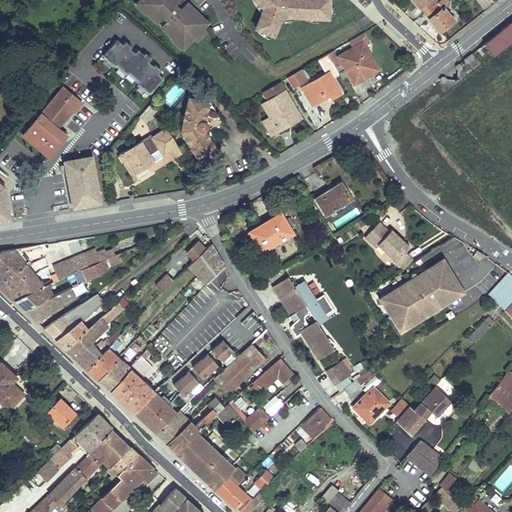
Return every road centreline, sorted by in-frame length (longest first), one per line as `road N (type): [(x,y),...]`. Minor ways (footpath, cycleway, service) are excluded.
road 1 (residential): [(351,511),(389,465),(315,388),(238,277),(204,205)]
road 2 (secondary): [(0,301),(227,511)]
road 3 (residential): [(511,262),(416,194),(363,121)]
road 4 (secondary): [(204,205),(0,240)]
road 5 (secondary): [(363,121),(245,191),(204,205)]
